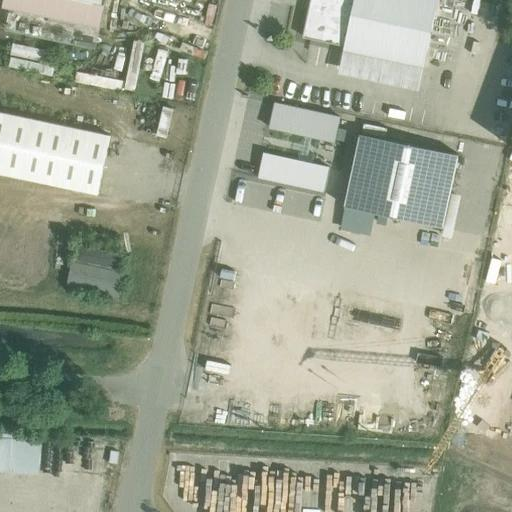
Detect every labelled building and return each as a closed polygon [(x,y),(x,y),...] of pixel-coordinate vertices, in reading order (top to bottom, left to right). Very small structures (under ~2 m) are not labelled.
[(105,0),(0,0),(0,5),(99,28),(105,0)] [(309,0),(301,37),(342,46),(336,72),(416,89),(436,0),(309,0)] [(338,118),(273,103),(268,128),(333,142),(338,118)] [(110,130),(0,105),(0,177),(94,199),(110,130)] [(456,157),(359,136),(339,228),(368,235),(372,215),(440,230),(456,157)] [(327,168),(263,155),(258,178),(322,192),(327,168)] [(71,245),(62,288),(117,300),(126,257),(71,245)] [(0,429),(0,472),(41,475),(44,431),(0,429)]
